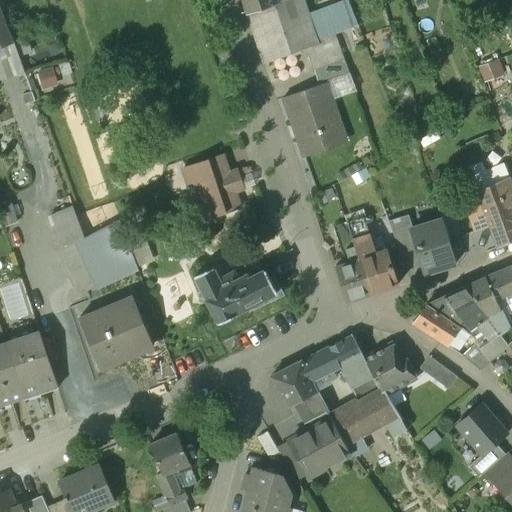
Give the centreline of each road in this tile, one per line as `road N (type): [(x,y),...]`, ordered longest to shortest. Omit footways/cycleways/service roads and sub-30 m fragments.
road 1 (residential): [(331,327),(226,0)]
road 2 (residential): [(0,468),(244,363)]
road 3 (residential): [(511,407),(379,308)]
road 4 (residential): [(215,511),(239,422),(244,363)]
road 5 (residential): [(379,308),(511,256)]
